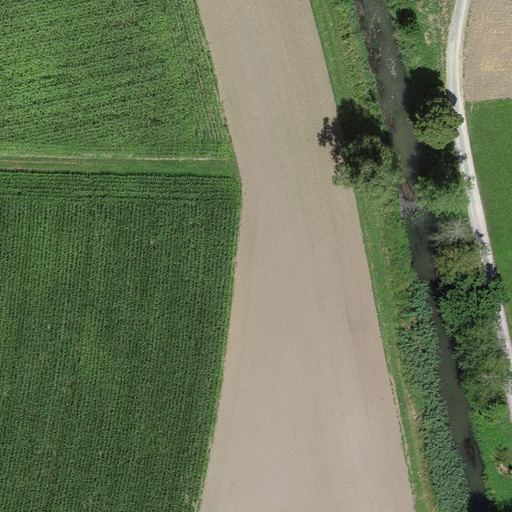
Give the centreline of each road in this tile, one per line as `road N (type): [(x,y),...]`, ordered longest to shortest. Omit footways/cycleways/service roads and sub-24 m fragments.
road 1 (track): [(511,423),(456,140),(448,32),(461,0)]
road 2 (track): [(0,161),(232,166)]
